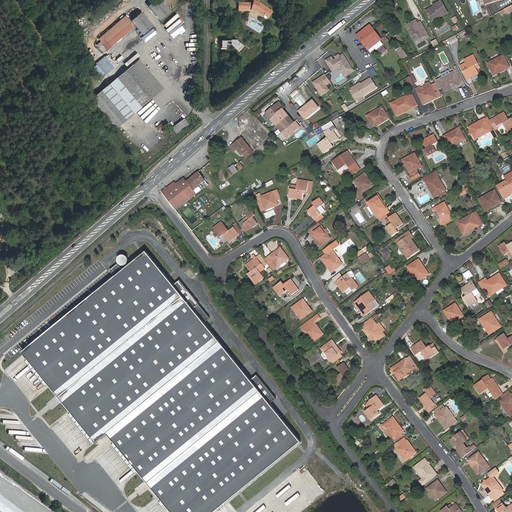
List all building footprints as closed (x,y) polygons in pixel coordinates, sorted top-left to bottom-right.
[(155,0),(148,6),(160,20),(170,12),(159,0),(155,0)] [(432,21),(448,12),(441,0),(440,0),(433,5),(433,6),(434,7),(427,12),(432,21)] [(269,11),(260,5),(254,2),(252,6),(238,6),(238,12),(243,12),(251,12),(252,10),(257,11),(256,13),(263,19),(265,17),(269,11)] [(131,21),(144,35),(153,26),(141,13),(131,21)] [(178,13),(165,24),(168,28),(167,29),(171,33),(185,21),(178,13)] [(420,27),(416,19),(406,25),(409,31),(411,31),(414,36),(418,37),(424,34),(425,36),(428,34),(423,26),(420,27)] [(130,22),(103,45),(107,50),(134,27),(130,22)] [(377,50),(383,44),(380,40),(382,39),(381,39),(370,25),(357,35),(370,52),(375,49),(375,48),(377,50)] [(409,31),(415,41),(425,36),(424,34),(418,37),(414,36),(411,31),(409,31)] [(407,56),(401,46),(394,50),(402,60),(407,56)] [(335,59),(333,56),(327,59),(334,71),(341,66),(346,74),(354,69),(344,53),(341,55),(340,55),(341,57),(339,58),(338,57),(337,57),(335,59)] [(478,64),(474,55),(464,59),(469,68),(466,69),(463,63),(460,65),(467,79),(478,73),(475,65),(478,64)] [(492,62),(492,60),(487,63),(494,75),(510,67),(503,55),(499,57),(500,58),(492,62)] [(106,56),(96,65),(105,76),(116,67),(106,56)] [(138,59),(131,65),(156,94),(163,89),(138,59)] [(89,69),(97,79),(102,74),(94,64),(89,69)] [(156,94),(131,65),(99,92),(124,121),(156,94)] [(374,67),(368,70),(372,76),(378,73),(374,67)] [(408,81),(414,78),(408,67),(406,68),(408,72),(408,73),(404,75),(408,81)] [(462,85),(465,83),(457,68),(455,69),(453,70),(454,71),(451,73),(451,74),(443,78),(443,77),(437,80),(435,81),(439,89),(443,87),(445,91),(461,84),(462,85)] [(449,69),(441,73),(443,77),(443,78),(451,74),(451,73),(449,69)] [(329,89),(326,84),(331,81),(326,73),(313,81),(318,88),(319,88),(320,89),(319,90),(321,94),(329,89)] [(350,90),(353,94),(373,82),(371,78),(361,84),(360,84),(360,86),(358,87),(357,86),(351,89),(350,90)] [(439,89),(435,81),(434,80),(425,84),(426,85),(420,88),(420,87),(416,89),(423,104),(442,95),(439,89)] [(353,94),(356,100),(376,88),(373,82),(353,94)] [(413,107),(418,105),(412,92),(407,95),(413,107)] [(399,100),(399,99),(390,103),(396,116),(413,107),(407,95),(403,97),(404,98),(399,100)] [(300,111),(306,119),(320,108),(313,100),(300,111)] [(266,112),(273,121),(285,111),(283,108),(284,107),(280,101),(266,112)] [(371,114),(371,113),(367,115),(374,127),(389,118),(382,106),(378,109),(379,110),(371,114)] [(285,111),(273,121),(276,125),(289,115),(285,111)] [(508,132),(511,129),(511,118),(509,120),(505,112),(494,118),(498,126),(503,123),(508,132)] [(276,125),(280,129),(292,119),(289,115),(276,125)] [(490,121),(488,117),(484,119),(491,131),(494,129),(490,121)] [(495,131),(500,128),(498,126),(494,118),(490,121),(494,129),(495,131)] [(280,129),(287,138),(300,127),(296,121),(294,122),(292,119),(280,129)] [(487,133),(491,131),(484,119),(469,127),(476,139),(480,137),(479,135),(486,131),(487,133)] [(183,120),(170,129),(175,134),(186,125),(183,120)] [(324,132),(327,137),(318,144),(324,153),(333,146),(331,143),(338,138),(331,127),(324,132)] [(462,142),(466,140),(459,128),(444,136),(444,137),(450,147),(451,148),(455,146),(454,145),(461,141),(462,142)] [(438,142),(434,135),(423,141),(427,148),(423,150),(427,157),(436,151),(433,145),(438,142)] [(447,149),(450,147),(444,137),(441,138),(447,149)] [(247,158),(253,153),(242,138),(230,146),(234,151),(237,149),(241,155),(244,153),(247,158)] [(417,156),(415,153),(403,159),(411,174),(410,175),(411,178),(419,174),(417,169),(422,166),(420,162),(418,163),(416,157),(417,156)] [(343,159),(341,155),(333,161),(338,170),(344,166),(347,164),(349,168),(350,169),(357,165),(350,154),(343,159)] [(234,165),(220,174),(224,181),(231,177),(245,166),(242,161),(234,165)] [(174,206),(176,209),(201,190),(199,185),(205,180),(199,171),(187,181),(185,178),(177,184),(175,182),(168,188),(169,190),(164,194),(173,206),(174,206)] [(445,191),(446,190),(444,186),(443,187),(439,179),(440,179),(435,171),(431,173),(423,177),(434,197),(439,195),(445,191)] [(511,192),(511,172),(504,176),(506,180),(509,185),(503,188),(500,183),(497,185),(503,198),(511,192)] [(374,185),(365,173),(354,181),(356,185),(358,184),(361,188),(355,192),(357,197),(374,185)] [(231,190),(233,189),(228,180),(225,182),(231,191),(232,191),(231,190)] [(297,186),(296,190),(290,189),(289,197),(302,199),(303,193),(303,190),(307,191),(308,181),(298,180),(297,186)] [(506,180),(500,183),(503,188),(509,185),(506,180)] [(303,193),(310,194),(312,182),(308,181),(307,191),(303,190),(303,193)] [(227,194),(231,191),(225,182),(218,186),(224,195),(227,193),(227,194)] [(484,198),(483,197),(479,199),(485,211),(501,202),(495,190),(491,192),(491,194),(484,198)] [(274,206),(278,204),(273,191),(262,196),(260,193),(255,195),(261,211),(265,209),(265,208),(274,205),(274,206)] [(388,209),(378,194),(367,202),(369,206),(371,205),(375,212),(374,213),(377,217),(388,209)] [(313,203),(315,205),(308,210),(314,219),(315,219),(321,214),(317,208),(322,205),(323,204),(319,198),(313,203)] [(442,225),(454,219),(450,211),(448,212),(446,207),(447,207),(445,203),(433,209),(442,225)] [(322,213),(326,211),(322,205),(317,208),(321,214),(322,213)] [(249,219),(241,226),(246,233),(257,223),(253,216),(255,215),(250,208),(245,212),(249,219)] [(379,220),(385,216),(390,212),(388,209),(377,217),(379,220)] [(315,219),(317,222),(324,217),(322,213),(321,214),(315,219)] [(403,224),(396,213),(389,218),(392,223),(389,225),(387,227),(392,235),(398,231),(396,228),(403,224)] [(464,235),(480,226),(476,219),(480,218),(477,213),(474,215),(473,213),(469,216),(470,217),(462,221),(461,220),(457,222),(464,235)] [(229,231),(222,221),(214,228),(221,238),(224,235),(229,242),(239,234),(234,227),(229,231)] [(325,230),(319,223),(309,230),(312,234),(311,234),(320,246),(331,238),(328,235),(327,235),(324,230),(325,230)] [(239,234),(243,231),(238,224),(234,227),(239,234)] [(419,250),(411,238),(410,236),(411,235),(408,230),(395,239),(400,247),(402,246),(406,253),(405,254),(407,257),(419,250)] [(334,254),(335,253),(333,250),(340,245),(337,240),(324,250),(327,254),(321,258),(332,272),(343,264),(340,260),(339,261),(334,254)] [(499,246),(505,255),(509,253),(511,251),(511,252),(511,241),(507,245),(505,242),(499,246)] [(289,259),(281,248),(266,259),(274,270),(278,267),(277,266),(280,264),(282,267),(286,263),(285,261),(289,259)] [(174,285),(146,252),(123,271),(121,268),(122,267),(123,266),(125,266),(128,264),(129,262),(129,260),(128,257),(125,255),(122,255),(120,256),(118,259),(118,261),(119,263),(120,265),(119,266),(118,264),(110,270),(115,277),(22,353),(71,413),(94,441),(96,444),(108,435),(170,511),(215,511),(301,443),(270,404),(276,399),(257,376),(250,381),(203,324),(209,319),(198,305),(200,304),(180,280),(174,285)] [(264,267),(268,264),(261,254),(257,258),(262,265),(264,267)] [(358,259),(362,264),(368,260),(364,254),(358,259)] [(262,265),(257,258),(246,266),(251,272),(248,274),(255,284),(264,277),(260,272),(257,269),(262,265)] [(429,274),(419,259),(408,267),(410,271),(411,270),(416,277),(415,278),(418,282),(429,274)] [(393,269),(390,265),(387,266),(392,273),(397,270),(395,268),(394,268),(393,269)] [(471,269),(464,273),(468,279),(474,275),(471,269)] [(351,278),(347,273),(336,282),(344,293),(351,287),(353,290),(359,286),(352,278),(351,278)] [(507,285),(499,273),(484,283),(492,294),(496,292),(495,291),(502,286),(503,287),(507,285)] [(284,284),(281,281),(273,287),(280,296),(288,290),(292,295),(298,290),(290,279),(284,284)] [(477,289),(473,281),(462,288),(466,295),(463,297),(468,306),(477,300),(472,292),(477,289)] [(376,300),(370,291),(361,297),(363,300),(357,306),(364,316),(376,308),(372,303),(376,300)] [(399,296),(397,292),(386,300),(389,304),(399,296)] [(312,311),(303,299),(292,307),(295,311),(296,310),(299,315),(298,315),(301,319),(312,311)] [(376,308),(380,305),(376,300),(372,303),(376,308)] [(457,308),(458,307),(456,303),(444,310),(452,323),(464,316),(461,311),(460,312),(457,308)] [(493,316),(494,316),(492,312),(481,319),(490,334),(501,327),(499,322),(498,323),(493,316)] [(364,328),(374,321),(379,317),(377,313),(362,325),(364,328)] [(312,342),(323,334),(311,318),(301,326),(306,334),(308,334),(311,338),(309,338),(312,342)] [(376,325),(377,325),(374,321),(364,328),(363,329),(374,344),(385,335),(383,332),(381,333),(376,325)] [(383,332),(385,330),(380,323),(377,325),(376,325),(381,333),(383,332)] [(511,335),(508,338),(505,333),(498,338),(505,349),(511,344),(511,335)] [(290,339),(288,336),(279,343),(281,346),(290,339)] [(327,356),(330,361),(341,353),(341,352),(333,340),(321,349),(324,353),(325,352),(328,356),(327,356)] [(427,347),(422,340),(411,348),(416,355),(421,351),(427,359),(438,351),(436,347),(432,349),(430,345),(427,347)] [(330,361),(333,364),(343,357),(341,353),(330,361)] [(409,371),(409,372),(414,370),(417,367),(413,360),(409,363),(406,358),(391,368),(392,370),(394,373),(399,380),(403,377),(403,376),(409,371)] [(45,386),(47,384),(28,360),(25,362),(45,386)] [(344,363),(337,367),(341,373),(335,378),(339,384),(345,379),(344,376),(350,371),(344,363)] [(312,380),(317,376),(315,372),(314,373),(313,371),(308,374),(312,380)] [(317,387),(323,383),(317,376),(312,380),(317,387)] [(485,382),(483,379),(474,385),(480,394),(489,388),(492,393),(499,389),(492,378),(485,382)] [(434,403),(431,398),(436,394),(430,386),(425,389),(427,393),(420,398),(427,408),(428,408),(434,403)] [(509,416),(511,413),(511,394),(510,391),(501,397),(502,400),(500,401),(502,405),(504,404),(508,411),(507,412),(509,416)] [(369,400),(373,405),(365,411),(372,420),(379,414),(377,411),(384,405),(376,395),(369,400)] [(434,411),(437,414),(435,415),(445,429),(456,421),(454,417),(453,418),(448,411),(449,411),(447,407),(445,408),(443,405),(434,411)] [(91,444),(94,441),(71,413),(68,415),(91,444)] [(403,431),(393,417),(382,425),(385,429),(386,428),(391,435),(390,436),(393,439),(402,432),(403,431)] [(467,448),(464,442),(469,439),(463,430),(451,438),(453,441),(452,442),(463,457),(471,451),(468,447),(467,448)] [(393,439),(395,442),(404,435),(402,432),(393,439)] [(416,453),(405,438),(394,445),(399,452),(400,451),(404,456),(403,457),(406,460),(416,453)] [(481,455),(478,452),(467,460),(477,474),(489,466),(486,462),(485,463),(480,456),(481,455)] [(433,471),(434,470),(425,459),(414,467),(417,471),(418,470),(421,474),(420,475),(423,479),(420,481),(423,485),(436,475),(433,471)] [(500,486),(499,487),(494,480),(495,480),(493,476),(498,472),(495,467),(488,473),(491,477),(481,484),(492,498),(503,490),(500,486)] [(447,492),(438,480),(427,488),(430,492),(431,491),(434,496),(433,497),(435,500),(447,492)] [(494,501),(505,493),(503,490),(492,498),(494,501)] [(493,504),(496,508),(502,503),(500,499),(493,504)] [(441,511),(462,511),(456,503),(451,507),(449,508),(448,506),(447,506),(441,511)] [(511,511),(511,503),(506,508),(502,503),(496,508),(498,511),(511,511)]
